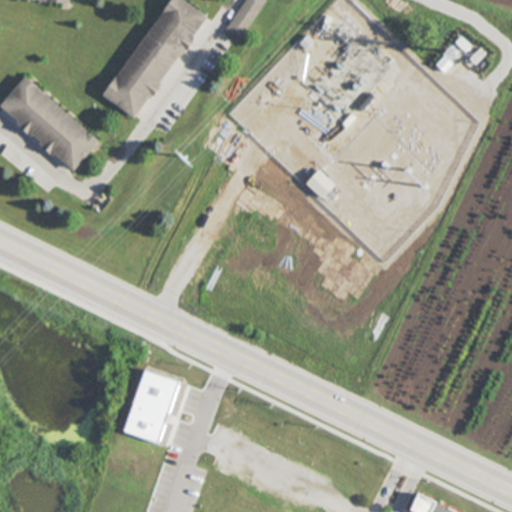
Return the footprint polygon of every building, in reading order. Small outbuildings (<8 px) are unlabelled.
[(209,20),(195,39),(196,40),(194,44),(195,45),(189,53),(188,52),(186,55),(184,54),(162,85),(163,86),(160,90),(161,91),(156,99),(155,98),(152,101),(151,100),(138,118),(136,120),(104,97),(174,0),(182,0),(209,19),(209,20)] [(265,0),(268,2),(240,44),(226,34),(249,0),(265,0)] [(316,43),(307,52),(301,46),(309,37),(316,43)] [(474,49),(468,55),(457,45),(462,39),(474,49)] [(487,56),(477,67),(471,61),(481,51),(487,56)] [(455,66),(446,75),(437,67),(446,58),(455,66)] [(74,172),(57,157),(56,159),(52,156),(44,150),(45,149),(42,146),(43,145),(35,138),(33,139),(30,136),(22,129),(19,126),(20,124),(4,110),(2,108),(28,78),(102,143),(76,173),(74,172)] [(124,432),(145,370),(179,381),(158,443),(124,432)] [(414,511),(410,510),(419,493),(458,511),(414,511)]
